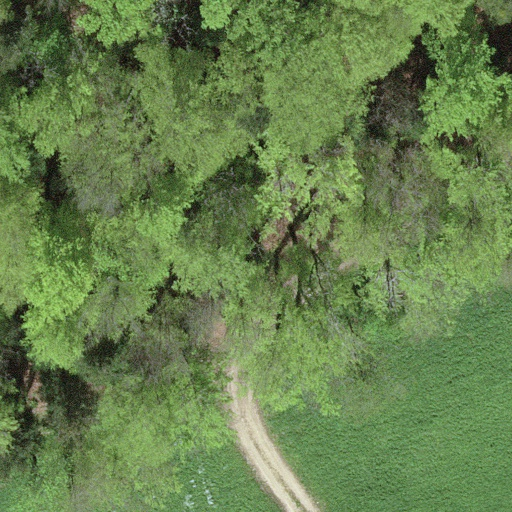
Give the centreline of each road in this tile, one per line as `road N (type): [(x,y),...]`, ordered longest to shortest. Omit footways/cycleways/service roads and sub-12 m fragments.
road 1 (track): [(249,437),(213,330),(395,231),(511,153)]
road 2 (track): [(213,330),(0,435)]
